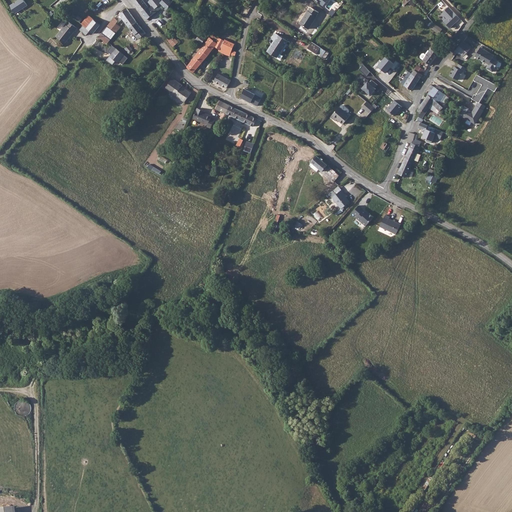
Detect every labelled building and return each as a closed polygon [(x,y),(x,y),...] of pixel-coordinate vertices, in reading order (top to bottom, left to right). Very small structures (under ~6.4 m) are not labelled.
[(9,6),(14,14),(27,6),(23,0),(17,0),(18,0),(9,6)] [(146,4),(148,1),(147,0),(131,0),(142,12),(149,6),(146,4)] [(149,6),(142,12),(148,19),(161,8),(160,6),(163,4),(167,10),(171,3),(172,2),(169,0),(162,0),(161,2),(159,0),(149,0),(148,1),(146,4),(149,6)] [(264,15),(267,5),(261,3),(259,13),(264,15)] [(449,27),(459,18),(448,6),(442,13),(446,18),(443,21),(449,27)] [(300,23),(308,29),(317,16),(316,16),(319,12),(311,7),(309,10),(308,10),(300,23)] [(124,21),(132,15),(128,9),(127,8),(125,8),(121,12),(121,13),(119,14),(124,21)] [(209,20),(212,22),(217,12),(215,10),(209,20)] [(89,15),(81,24),(83,25),(85,27),(90,31),(93,34),(97,29),(102,23),(101,22),(99,24),(89,15)] [(138,39),(146,33),(140,26),(137,22),(132,15),(124,21),(128,27),(138,39)] [(107,26),(116,33),(121,27),(116,23),(118,20),(115,17),(107,26)] [(68,21),(56,37),(65,43),(74,31),(75,32),(78,28),(68,21)] [(439,34),(443,29),(433,22),(429,27),(439,34)] [(85,27),(83,25),(80,29),(86,35),(90,31),(85,27)] [(102,32),(97,38),(106,46),(116,33),(107,26),(102,32)] [(280,54),(288,41),(275,33),(271,39),(274,41),(267,51),(277,58),(277,57),(280,59),(283,56),(280,54)] [(206,38),(200,34),(196,39),(202,44),(206,38)] [(210,37),(187,66),(187,67),(194,73),(215,46),(219,50),(224,53),(226,54),(228,49),(232,50),(235,43),(225,39),(225,40),(219,37),(218,38),(214,35),(211,38),(210,37)] [(170,36),(169,36),(166,39),(173,46),(178,42),(174,37),(172,38),(170,36)] [(461,39),(456,46),(456,48),(458,49),(459,48),(467,54),(471,49),(468,47),(469,45),(461,39)] [(322,57),(323,56),(326,51),(312,42),(308,49),(322,57)] [(123,65),(128,58),(112,45),(108,51),(111,54),(107,60),(113,64),(115,61),(118,63),(119,61),(123,65)] [(132,49),(129,45),(125,48),(128,53),(129,52),(130,54),(132,54),(133,54),(133,53),(133,52),(133,51),(132,50),(132,49)] [(495,55),(481,47),(476,56),(489,64),(487,68),(493,71),(499,61),(493,58),(495,55)] [(423,60),(430,65),(438,54),(431,49),(428,52),(427,51),(425,54),(424,53),(422,54),(420,56),(420,58),(423,60)] [(378,66),(387,73),(390,68),(394,71),(400,63),(396,60),(394,63),(385,56),(378,66)] [(464,72),(467,68),(458,63),(456,67),(454,66),(449,75),(458,79),(463,71),(464,72)] [(367,76),(370,72),(364,65),(359,70),(367,76)] [(415,69),(423,75),(427,68),(423,65),(421,68),(418,65),(415,69)] [(412,73),(420,79),(423,75),(415,69),(412,73)] [(412,90),(420,79),(412,73),(409,71),(406,76),(409,78),(404,85),(412,90)] [(126,78),(126,80),(126,81),(128,81),(131,79),(135,75),(131,72),(126,78)] [(227,88),(231,80),(218,73),(214,81),(227,88)] [(499,86),(478,74),(474,80),(483,85),(478,95),(476,94),(474,99),(478,102),(481,103),(489,88),(496,92),(499,86)] [(165,88),(185,102),(191,93),(182,86),(182,85),(173,78),(165,88)] [(364,78),(360,84),(363,86),(361,88),(370,95),(374,90),(373,90),(375,87),(377,84),(371,79),(368,83),(367,82),(368,81),(364,78)] [(432,84),(429,90),(435,94),(438,99),(445,89),(436,82),(432,83),(432,84)] [(241,97),(257,106),(261,98),(247,90),(246,89),(245,89),(241,97)] [(429,90),(419,107),(422,108),(420,112),(423,114),(430,103),(431,102),(432,99),(437,104),(439,107),(443,104),(438,99),(435,94),(429,90)] [(224,102),(220,100),(216,108),(220,110),(224,102)] [(394,100),(387,109),(395,116),(402,107),(394,100)] [(224,102),(220,110),(226,113),(230,105),(227,104),(224,102)] [(360,109),(368,115),(374,108),(367,102),(360,109)] [(472,112),(468,109),(463,117),(475,125),(486,106),(478,102),(472,112)] [(254,127),(257,119),(230,105),(226,113),(254,127)] [(337,119),(343,124),(349,116),(347,114),(349,111),(349,110),(344,105),(342,105),(340,108),(339,107),(331,116),(336,121),(337,119)] [(207,126),(211,128),(214,120),(211,119),(212,116),(204,113),(205,111),(197,108),(193,118),(208,125),(207,126)] [(439,137),(443,131),(422,119),(420,123),(424,125),(423,127),(425,128),(422,133),(426,135),(425,137),(430,140),(434,134),(439,137)] [(218,124),(214,131),(218,134),(222,126),(220,125),(218,124)] [(416,139),(412,137),(408,145),(412,147),(410,151),(418,155),(421,150),(420,150),(413,147),(414,143),(416,139)] [(251,153),(254,144),(247,142),(244,151),(251,153)] [(410,151),(404,166),(412,170),(416,161),(418,163),(421,157),(418,155),(410,151)] [(319,168),(334,181),(340,175),(316,155),(311,162),(309,165),(316,172),(319,168)] [(404,166),(399,175),(401,177),(406,179),(412,170),(404,166)] [(428,174),(426,178),(435,182),(437,177),(428,174)] [(333,202),(337,205),(342,201),(338,197),(333,202)] [(333,202),(330,205),(343,219),(351,212),(344,204),(345,204),(342,201),(337,205),(333,202)] [(373,218),(358,205),(351,213),(366,226),(373,218)] [(271,233),(275,233),(281,215),(277,214),(271,233)] [(387,223),(381,235),(397,243),(402,233),(391,227),(391,226),(387,223)]
